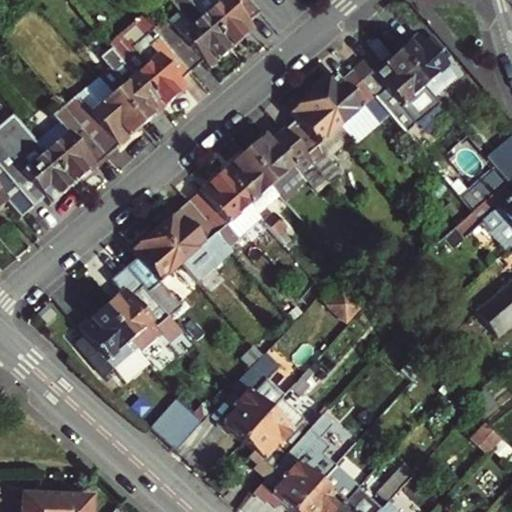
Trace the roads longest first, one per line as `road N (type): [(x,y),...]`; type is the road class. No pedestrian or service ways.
road 1 (residential): [(0,299),(351,0)]
road 2 (tertiary): [(2,341),(191,511)]
